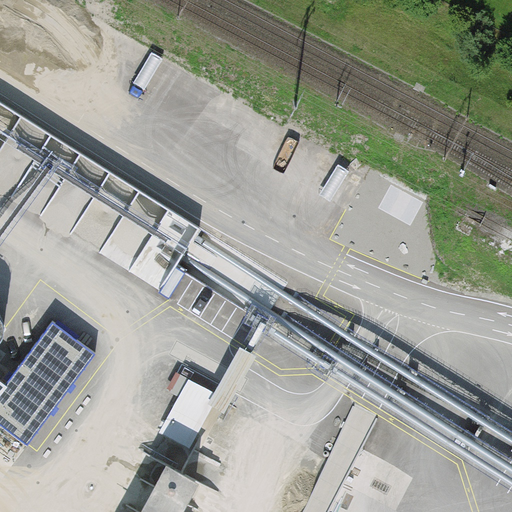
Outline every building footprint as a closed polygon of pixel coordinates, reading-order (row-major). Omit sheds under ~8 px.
[(145,136),(217,177),(244,132),(171,90),(145,136)] [(402,250),(416,212),(360,192),(346,230),(402,250)] [(229,401),(289,261),(248,243),(233,278),(247,284),(207,375),(188,367),(160,431),(154,429),(118,511),(161,511),(213,394),(229,401)] [(0,389),(34,320),(0,303),(0,389)] [(511,481),(511,348),(459,323),(392,460),(428,478),(443,448),(511,481)] [(147,369),(139,385),(167,399),(187,359),(146,339),(134,363),(147,369)]
